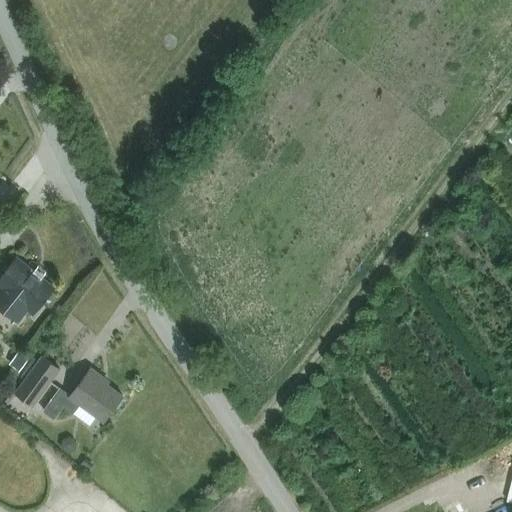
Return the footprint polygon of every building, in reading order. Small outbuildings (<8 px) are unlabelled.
[(0,306),(18,321),(28,308),(33,312),(54,287),(17,257),(0,278),(0,306)] [(9,364),(19,371),(28,359),(18,352),(9,364)] [(14,392),(33,406),(61,370),(41,355),(40,357),(14,392)] [(124,394),(102,378),(103,376),(91,367),(70,395),(61,388),(45,409),(55,417),(65,404),(75,412),(83,401),(106,419),(124,394)] [(80,465),(88,471),(94,464),(86,457),(80,465)]
